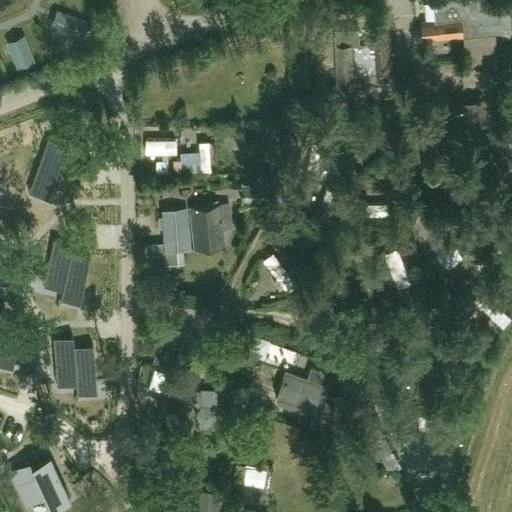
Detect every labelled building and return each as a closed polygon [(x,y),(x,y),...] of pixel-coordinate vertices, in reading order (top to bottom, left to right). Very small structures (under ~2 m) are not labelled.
[(498,59),(495,31),(511,29),(508,0),(507,0),(495,2),(495,0),(447,0),(433,2),(435,19),(423,21),(425,39),(464,35),(467,62),(498,59)] [(87,21),(66,13),(60,28),(72,32),(71,35),(80,38),(82,32),(88,35),(91,26),(85,24),(87,21)] [(390,28),(371,29),(371,42),(359,43),(358,28),(335,28),(337,95),(355,94),(354,73),(392,72),(390,28)] [(34,61),(27,42),(10,49),(17,67),(34,61)] [(511,75),(511,46),(501,50),(510,76),(511,75)] [(272,77),(271,88),(287,90),(288,79),(272,77)] [(489,139),(484,99),(458,102),(463,142),(489,139)] [(511,130),(510,128),(501,136),(510,145),(511,142),(511,130)] [(430,135),(406,136),(409,159),(431,157),(430,135)] [(51,187),(66,143),(47,136),(32,181),(51,187)] [(153,141),(153,164),(171,164),(171,141),(153,141)] [(241,190),(242,200),(252,199),(251,189),(241,190)] [(229,225),(226,201),(188,206),(192,247),(223,244),(221,226),(229,225)] [(184,262),(183,248),(189,248),(184,206),(160,209),(166,264),(184,262)] [(336,216),(333,225),(342,228),(345,218),(336,216)] [(457,260),(466,247),(449,236),(440,248),(457,260)] [(71,252),(73,242),(53,237),(45,276),(65,280),(63,289),(81,293),(89,256),(71,252)] [(398,274),(410,270),(402,241),(389,245),(398,274)] [(0,354),(14,357),(23,320),(3,316),(0,328),(0,354)] [(266,351),(272,331),(251,325),(245,344),(266,351)] [(73,345),(72,335),(53,336),(56,375),(76,373),(73,345)] [(479,346),(459,336),(452,347),(473,360),(479,346)] [(448,360),(451,350),(431,342),(420,366),(438,375),(446,359),(448,360)] [(96,382),(93,343),(73,345),(76,373),(77,383),(96,382)] [(284,368),(274,393),(278,395),(276,399),(311,413),(307,423),(318,428),(331,394),(324,392),(327,384),(318,381),(322,370),(310,365),(306,376),(284,368)] [(216,412),(211,404),(216,404),(217,388),(200,388),(200,389),(190,389),(190,404),(198,404),(193,411),(199,421),(199,426),(210,427),(211,422),(216,412)] [(170,402),(162,401),(160,412),(168,414),(170,402)] [(453,426),(452,408),(419,411),(419,429),(453,426)] [(274,447),(279,427),(270,425),(265,444),(274,447)] [(442,457),(429,430),(410,439),(397,446),(410,473),(442,457)] [(400,465),(392,448),(381,454),(390,470),(400,465)] [(52,506),(69,498),(49,454),(31,463),(30,459),(11,468),(27,501),(46,493),(52,506)] [(267,478),(267,461),(246,460),(245,477),(267,478)] [(144,480),(140,500),(159,505),(164,486),(144,480)] [(242,488),(240,500),(251,501),(253,489),(242,488)] [(220,511),(221,489),(194,489),(193,511),(220,511)] [(41,511),(10,502),(6,511),(41,511)]
